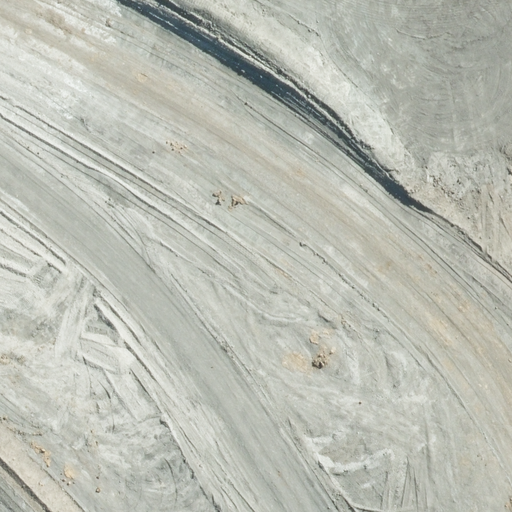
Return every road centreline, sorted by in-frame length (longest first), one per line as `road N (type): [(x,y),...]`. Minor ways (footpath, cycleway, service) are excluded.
road 1 (residential): [(510,511),(398,258),(346,182),(259,105),(194,66)]
road 2 (unknown): [(194,66),(85,0)]
